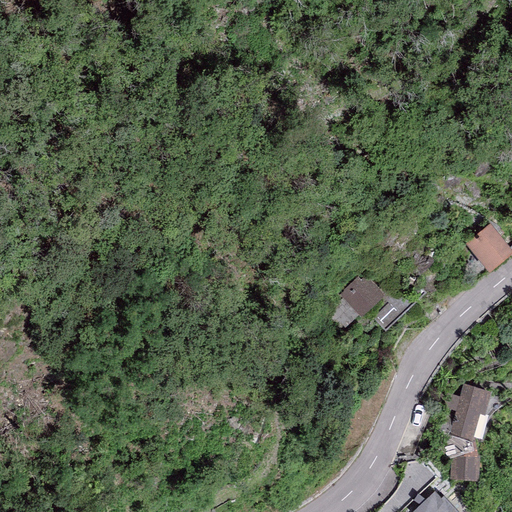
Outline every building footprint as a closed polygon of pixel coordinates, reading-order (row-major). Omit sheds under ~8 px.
[(511,247),(490,221),(465,242),(488,269),(511,248),(511,247)] [(358,276),(339,295),(359,317),(384,293),(365,274),(360,279),(358,276)] [(490,388),(462,382),(459,394),(451,393),(448,408),(455,409),(450,433),(455,434),(474,438),(480,409),(485,410),(490,388)] [(477,452),(474,438),(455,434),(450,454),(449,478),(478,477),(479,452),(477,452)] [(461,511),(443,491),(441,494),(434,487),(410,510),(412,511),(461,511)]
